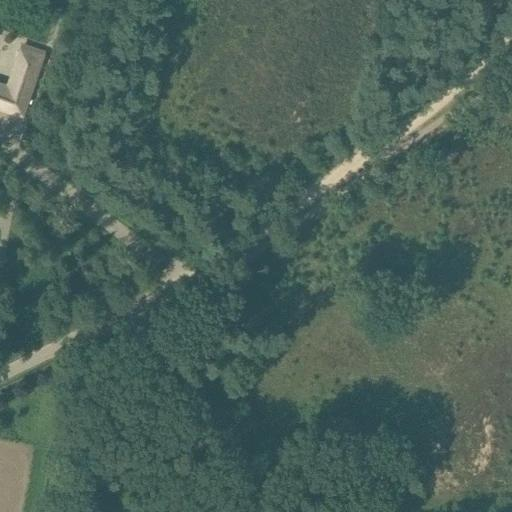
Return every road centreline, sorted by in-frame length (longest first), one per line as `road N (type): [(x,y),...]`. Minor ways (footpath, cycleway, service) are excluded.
road 1 (track): [(208,272),(426,113),(511,34)]
road 2 (unclassified): [(0,377),(208,272)]
road 3 (track): [(52,511),(85,336)]
